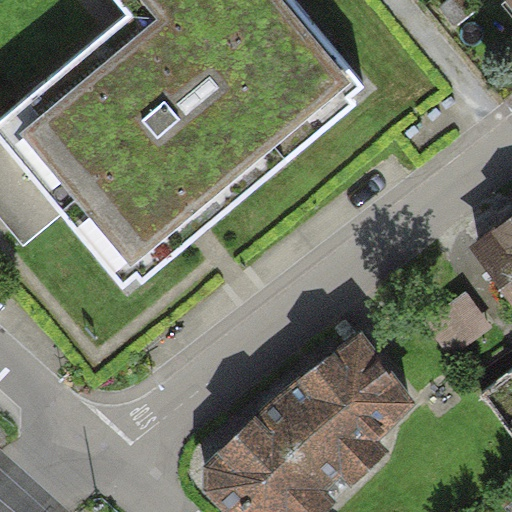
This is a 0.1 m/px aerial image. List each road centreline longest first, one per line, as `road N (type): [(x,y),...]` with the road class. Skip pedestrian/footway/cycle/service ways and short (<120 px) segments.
road 1 (residential): [(103,459),(132,446),(511,148)]
road 2 (residential): [(103,459),(0,364)]
